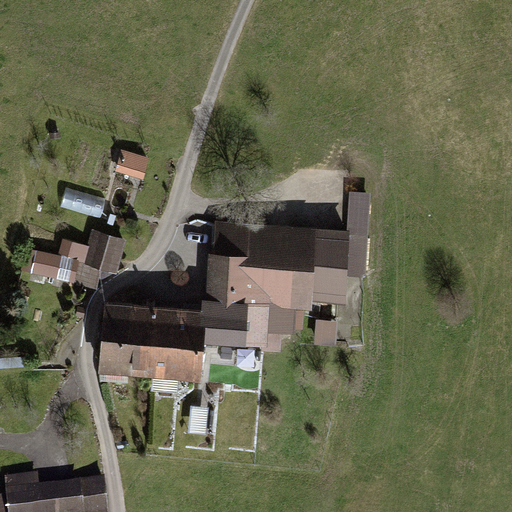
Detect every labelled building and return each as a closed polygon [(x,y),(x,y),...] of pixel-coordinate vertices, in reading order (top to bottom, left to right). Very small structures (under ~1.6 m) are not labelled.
[(150,155),(122,148),(116,169),(144,177),(150,155)] [(105,199),(67,188),(61,208),(100,219),(105,199)] [(351,189),(348,225),(350,225),(347,273),(367,274),(372,190),(351,189)] [(203,292),(202,301),(207,301),(204,335),(262,338),(262,348),(281,349),(283,331),(294,331),(296,305),(314,307),(314,297),(346,299),(347,273),(350,225),(348,225),(217,217),(215,249),(210,248),(207,292),(203,292)] [(32,271),(97,286),(103,266),(118,270),(127,237),(92,227),(88,243),(64,236),(59,253),(37,248),(27,246),(22,268),(32,270),(32,271)] [(100,366),(148,369),(152,297),(104,294),(100,366)] [(202,301),(152,297),(148,369),(202,372),(204,335),(207,301),(202,301)] [(338,318),(317,316),(315,344),(336,346),(338,318)] [(0,511),(108,511),(105,475),(39,482),(38,471),(5,475),(7,493),(0,493),(0,511)]
